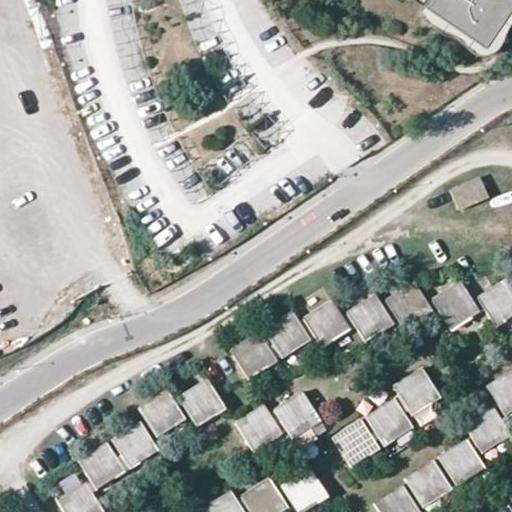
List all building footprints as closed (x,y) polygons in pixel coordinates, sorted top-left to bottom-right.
[(153,144),(175,132),(150,74),(137,27),(132,0),(106,0),(113,32),(123,70),(131,95),(153,144)] [(201,55),(228,102),(247,87),(223,44),(213,21),(205,0),(178,0),(190,30),(201,55)] [(511,0),(425,0),(422,5),(483,47),(511,6),(511,0)] [(259,104),(252,94),(232,108),(248,129),(266,148),(284,132),(259,104)] [(258,155),(242,135),(203,166),(218,186),(258,155)] [(178,138),(156,149),(192,205),(211,190),(178,138)] [(448,189),(457,210),(487,198),(479,177),(448,189)] [(511,315),(511,293),(504,280),(476,298),(495,326),(511,315)] [(478,311),(459,282),(430,300),(449,329),(478,311)] [(431,311),(412,283),(384,300),(402,328),(431,311)] [(392,324),(373,296),(346,313),(364,342),(392,324)] [(321,347),(349,329),(330,301),(303,318),(321,347)] [(281,357),(307,340),(290,311),(263,328),(281,357)] [(275,361),(256,332),(228,350),(246,378),(275,361)] [(439,397),(420,369),(393,387),(411,415),(439,397)] [(511,409),(511,370),(487,387),(504,415),(511,409)] [(223,408),(205,381),(177,398),(195,425),(223,408)] [(182,419),(165,390),(137,408),(155,436),(182,419)] [(317,422),(300,393),(272,410),(290,438),(317,422)] [(383,445),(410,427),(393,400),(365,416),(383,445)] [(251,451),(279,434),(262,405),(233,424),(251,451)] [(481,452),(509,435),(491,406),(463,424),(481,452)] [(350,466),(377,448),(359,421),(331,439),(350,466)] [(156,450),(138,423),(110,441),(128,469),(156,450)] [(484,468),(466,439),(438,457),(457,485),(484,468)] [(95,490),(123,472),(105,444),(77,462),(95,490)] [(423,507),(450,489),(432,461),(404,478),(423,507)] [(301,511),(326,497),(307,468),(279,486),(297,511),(301,511)] [(278,511),(286,507),(268,479),(240,496),(250,511),(278,511)] [(62,511),(101,511),(84,485),(56,502),(62,511)] [(418,511),(402,486),(374,503),(379,511),(418,511)] [(241,511),(228,492),(202,509),(203,511),(241,511)]
